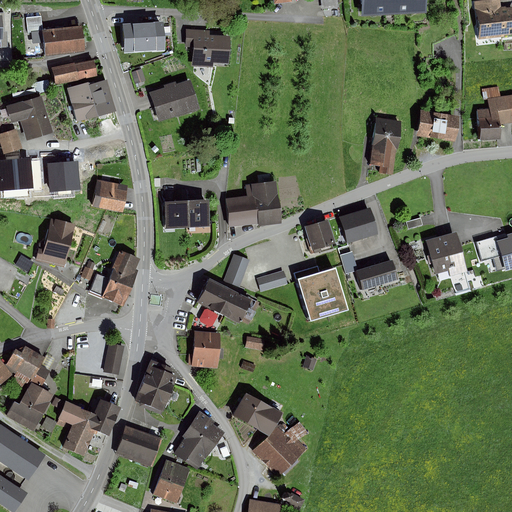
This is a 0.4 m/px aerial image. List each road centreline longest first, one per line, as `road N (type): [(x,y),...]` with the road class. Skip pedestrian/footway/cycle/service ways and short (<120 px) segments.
road 1 (residential): [(181,282),(258,234),(371,189),(456,158),(511,152)]
road 2 (tertiary): [(143,277),(140,181),(88,0)]
road 3 (residential): [(237,511),(244,480),(235,444),(167,352),(165,338)]
road 4 (tertiary): [(80,511),(126,403),(139,333)]
road 5 (residential): [(139,333),(98,324),(0,349)]
